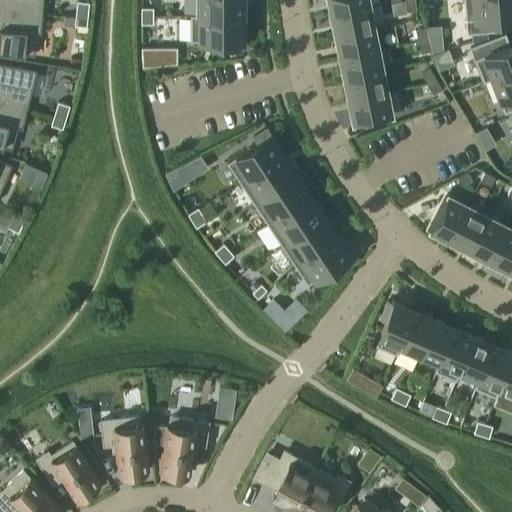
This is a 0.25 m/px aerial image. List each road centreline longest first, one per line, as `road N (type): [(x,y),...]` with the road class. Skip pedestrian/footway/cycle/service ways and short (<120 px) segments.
road 1 (unclassified): [(212,507),(246,429),(397,235)]
road 2 (residential): [(290,0),(311,105),(338,160),(397,235)]
road 3 (residential): [(397,235),(440,273),(511,313)]
